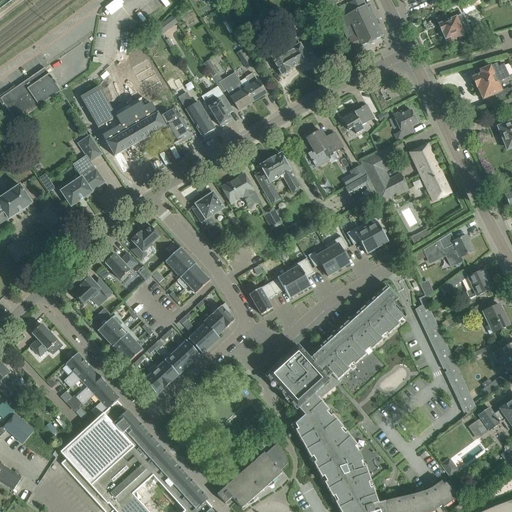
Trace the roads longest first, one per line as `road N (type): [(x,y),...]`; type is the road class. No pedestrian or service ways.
road 1 (tertiary): [(150,196),(412,49)]
road 2 (residential): [(45,291),(150,415),(248,323)]
road 3 (tertiary): [(511,266),(412,49)]
road 4 (residential): [(248,323),(270,350),(322,305),(390,267)]
road 5 (residential): [(150,196),(248,323)]
road 6 (tertiary): [(45,291),(150,196)]
road 7 (residential): [(102,0),(0,73)]
